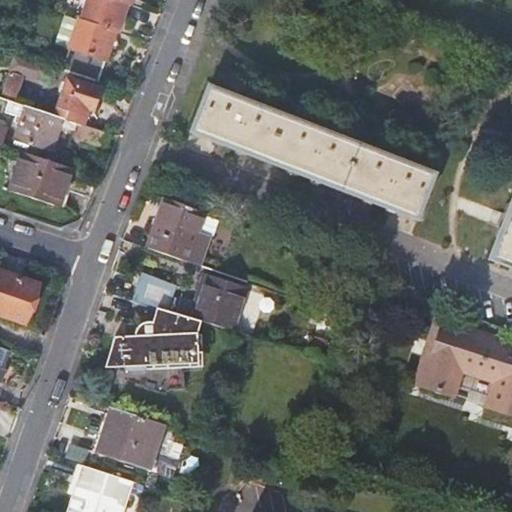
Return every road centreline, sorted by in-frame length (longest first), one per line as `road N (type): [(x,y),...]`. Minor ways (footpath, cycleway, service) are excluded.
road 1 (residential): [(192,0),(85,275)]
road 2 (residential): [(85,275),(5,511)]
